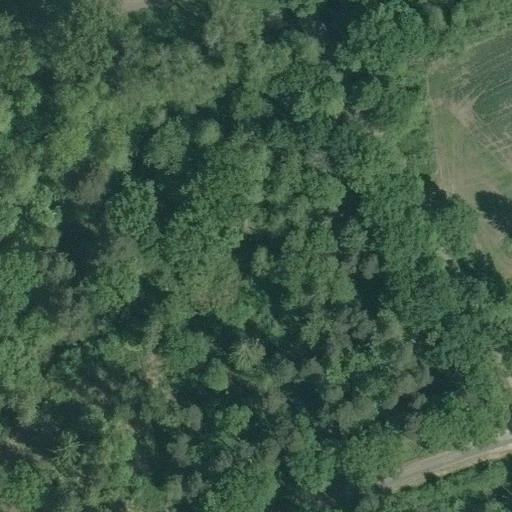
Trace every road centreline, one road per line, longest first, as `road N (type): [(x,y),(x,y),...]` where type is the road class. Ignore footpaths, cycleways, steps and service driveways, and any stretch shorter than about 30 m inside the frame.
road 1 (residential): [(305,13),(511,397)]
road 2 (unclassified): [(511,433),(282,511)]
